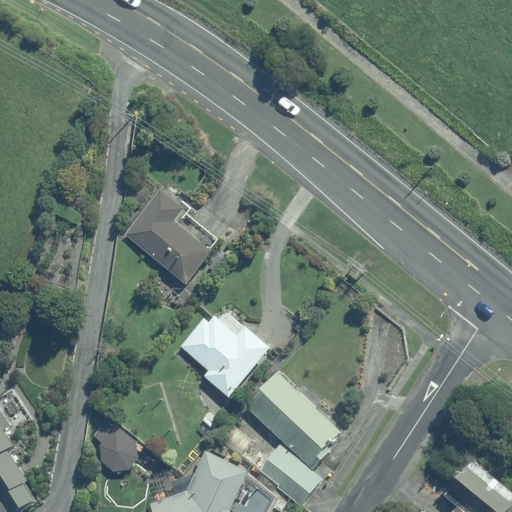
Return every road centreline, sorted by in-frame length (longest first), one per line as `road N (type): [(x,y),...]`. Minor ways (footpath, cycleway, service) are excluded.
road 1 (unknown): [(125,3),(123,110),(87,334),(69,439),(39,511)]
road 2 (secondary): [(505,295),(289,116),(117,0)]
road 3 (residential): [(361,511),(505,295)]
